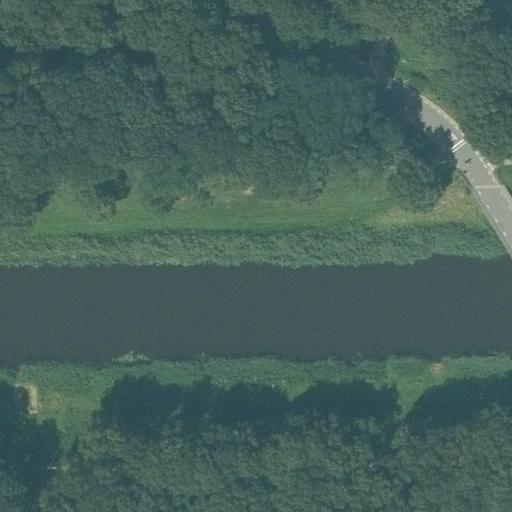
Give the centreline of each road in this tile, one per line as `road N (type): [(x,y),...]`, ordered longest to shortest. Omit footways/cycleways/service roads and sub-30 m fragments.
road 1 (track): [(511,460),(34,471)]
road 2 (secondary): [(511,227),(438,124),(219,0)]
